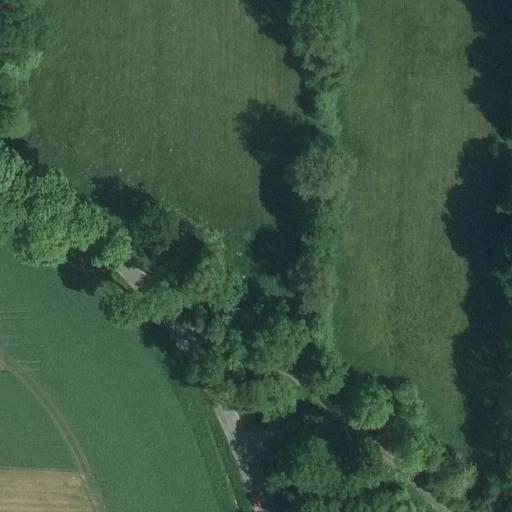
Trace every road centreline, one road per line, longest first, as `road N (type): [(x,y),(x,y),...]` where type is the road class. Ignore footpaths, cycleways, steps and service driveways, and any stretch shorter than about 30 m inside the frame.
road 1 (tertiary): [(263,511),(242,446),(186,346),(52,201),(0,175)]
road 2 (track): [(452,511),(338,423),(296,423),(242,446)]
road 3 (track): [(211,383),(274,367),(314,399),(317,419)]
